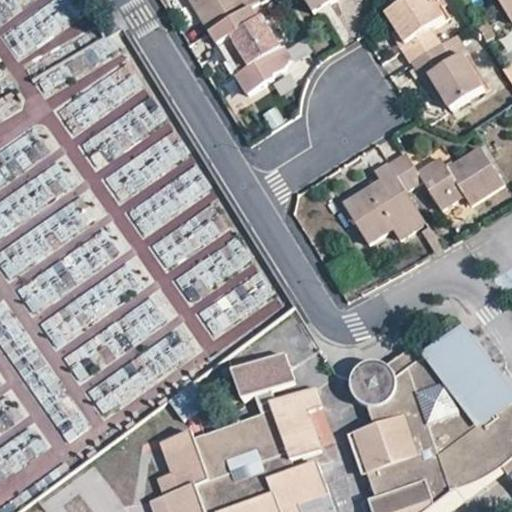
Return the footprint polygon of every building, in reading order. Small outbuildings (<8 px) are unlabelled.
[(188,0),(211,35),(253,10),(262,4),(258,0),(188,0)] [(305,0),(316,16),(340,0),(305,0)] [(393,35),(412,65),(442,47),(431,30),(444,21),(430,0),(412,0),(387,16),(397,33),(393,35)] [(511,0),(499,0),(511,20),(511,0)] [(236,78),(248,96),(275,79),(274,77),(296,62),(287,47),(283,49),(265,19),(260,22),(253,10),(211,35),(218,47),(223,44),(241,74),(236,78)] [(466,56),(455,39),(442,47),(412,65),(436,104),(442,101),(450,112),(483,91),(462,58),(466,56)] [(391,167),(408,194),(426,184),(443,213),(467,199),(472,207),(505,187),(481,149),(447,170),(442,160),(418,175),(408,157),(391,167)] [(345,207),(370,246),(395,231),(400,240),(426,224),(408,194),(391,167),(376,177),(381,184),(345,207)] [(373,511),(433,511),(436,511),(431,497),(437,497),(444,496),(451,494),(460,493),(472,489),(484,483),(497,476),(509,467),(511,464),(511,395),(510,393),(503,399),(501,380),(466,331),(423,362),(398,379),(397,377),(395,375),(393,372),(391,370),(388,368),(382,366),(375,365),(369,366),(363,369),(358,373),(355,378),(353,383),(352,388),(353,393),(355,398),(358,403),(363,407),(368,410),(375,429),(355,436),(377,501),(370,503),(373,511)] [(257,365),(285,356),(280,342),(252,351),(257,365)] [(414,350),(388,368),(391,370),(393,372),(395,375),(397,377),(398,379),(423,362),(414,350)] [(100,413),(179,370),(169,351),(128,374),(125,368),(87,389),(100,413)] [(263,415),(273,412),(271,405),(276,403),(272,393),(295,385),(285,356),(257,365),(234,374),(244,403),(256,399),(263,415)] [(501,380),(503,399),(510,393),(501,380)] [(197,385),(171,398),(181,418),(207,406),(197,385)] [(171,474),(157,480),(163,497),(150,502),(153,511),(300,511),(298,505),(328,495),(317,463),(295,471),(291,460),(322,450),(308,411),(321,406),(315,389),(276,403),(271,405),(273,412),(263,415),(246,421),(196,440),(194,433),(161,445),(171,474)] [(472,489),(460,493),(451,494),(444,496),(437,497),(431,497),(436,511),(433,511),(459,511),(508,476),(511,473),(511,464),(509,467),(497,476),(484,483),(472,489)]
